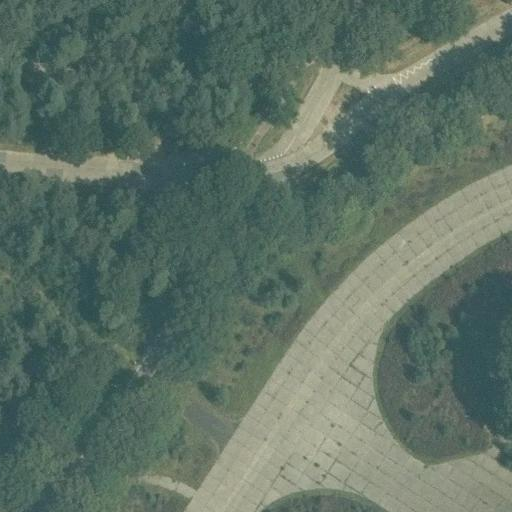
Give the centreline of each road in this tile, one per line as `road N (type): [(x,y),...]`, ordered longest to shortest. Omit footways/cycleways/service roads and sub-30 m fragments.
road 1 (unclassified): [(244,182),(0,168)]
road 2 (track): [(142,378),(0,276)]
road 3 (unclassified): [(244,182),(302,162),(386,98)]
road 4 (unclassified): [(386,98),(511,24)]
road 5 (unclassified): [(386,98),(336,68),(367,0)]
